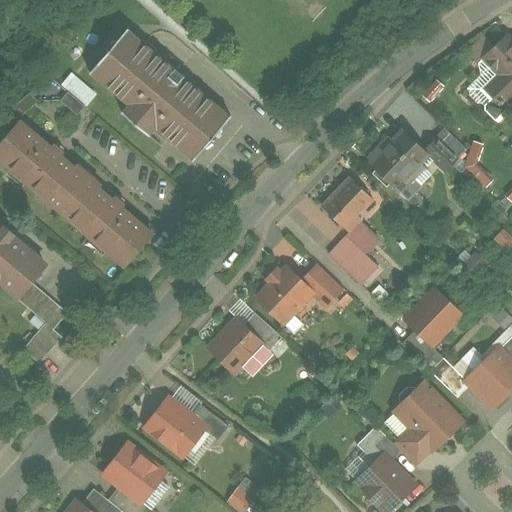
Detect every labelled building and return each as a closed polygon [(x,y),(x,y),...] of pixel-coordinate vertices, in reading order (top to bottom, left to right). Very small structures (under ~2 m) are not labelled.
[(231,112),(128,25),(89,71),(126,103),(120,110),(147,133),(154,126),(192,158),(231,112)] [(511,37),(507,32),(485,54),(500,69),(482,87),(492,96),(484,103),(485,110),(495,119),(508,105),(502,99),(511,89),(511,37)] [(75,114),(82,106),(59,84),(52,92),(75,114)] [(12,106),(19,114),(36,99),(29,91),(12,106)] [(0,137),(0,160),(123,265),(154,229),(20,115),(0,137)] [(390,136),(388,133),(367,154),(370,157),(368,159),(407,197),(420,183),(413,176),(424,166),(416,157),(422,151),(425,148),(401,125),(390,136)] [(446,126),(434,139),(456,160),(468,148),(446,126)] [(434,139),(425,148),(422,151),(445,172),(456,160),(434,139)] [(486,143),(472,139),(464,165),(486,186),(495,177),(480,162),(486,143)] [(351,177),(322,206),(348,232),(362,218),(357,213),(373,198),(351,177)] [(510,202),(511,199),(511,187),(503,196),(510,202)] [(0,220),(0,281),(18,296),(31,281),(48,260),(13,231),(15,229),(3,219),(1,221),(0,220)] [(346,235),(328,253),(360,283),(377,265),(346,235)] [(315,261),(300,277),(314,291),(313,293),(326,305),(343,287),(315,261)] [(269,282),(256,295),(283,323),(313,293),(314,291),(300,277),(287,263),(282,268),(277,264),(264,277),(269,282)] [(31,281),(18,296),(16,299),(44,322),(52,329),(67,311),(31,281)] [(434,285),(403,316),(432,345),(463,315),(434,285)] [(253,312),(242,324),(261,343),(265,346),(276,334),(253,312)] [(234,316),(205,345),(233,372),(261,343),(242,324),(234,316)] [(44,322),(22,349),(37,362),(60,336),(52,329),(44,322)] [(511,336),(502,346),(511,355),(511,336)] [(499,342),(463,377),(469,384),(492,407),(511,387),(511,355),(502,346),(499,342)] [(469,384),(463,377),(443,358),(430,371),(457,396),(469,384)] [(431,449),(433,451),(466,418),(423,376),(415,384),(407,384),(399,391),(400,399),(389,410),(407,428),(392,443),(399,450),(414,465),(431,449)] [(167,394),(142,426),(182,457),(204,429),(207,425),(192,413),(167,394)] [(200,403),(192,413),(207,425),(204,429),(216,438),(227,424),(200,403)] [(358,444),(366,453),(377,442),(392,458),(399,450),(392,443),(376,426),(358,444)] [(127,439),(100,473),(118,486),(140,504),(142,501),(167,470),(127,439)] [(352,480),(383,511),(386,511),(417,483),(392,458),(377,442),(366,453),(349,470),(356,477),(352,480)] [(234,485),(223,501),(239,511),(250,495),(234,485)] [(140,504),(118,486),(107,500),(120,510),(122,511),(142,511),(148,506),(142,501),(140,504)] [(93,488),(82,501),(94,511),(118,511),(120,510),(107,500),(93,488)] [(63,511),(94,511),(82,501),(76,497),(63,511)]
